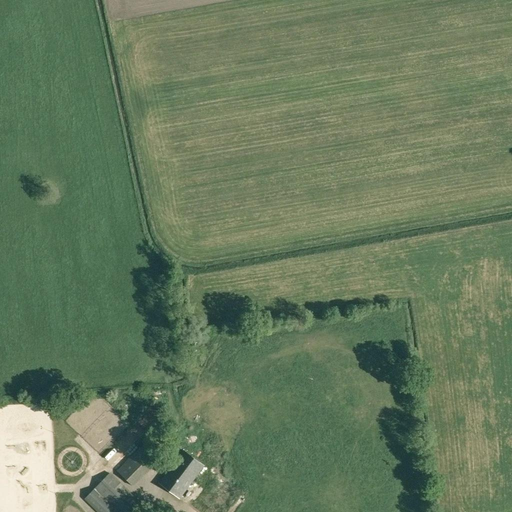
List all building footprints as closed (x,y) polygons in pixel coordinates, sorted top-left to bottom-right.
[(309,511),(341,467),(315,449),(337,418),(324,409),(317,419),(312,415),(281,460),(287,464),(274,482),(281,486),(289,475),(294,478),(302,467),(308,470),(303,477),(311,482),(290,511),(309,511)] [(106,457),(110,461),(120,449),(116,445),(106,457)] [(155,464),(139,449),(117,471),(133,486),(155,464)] [(204,466),(183,450),(159,483),(180,498),(204,466)] [(364,471),(333,511),(354,511),(377,481),(364,471)] [(127,511),(128,511),(138,501),(110,473),(85,499),(98,511),(127,511)]
